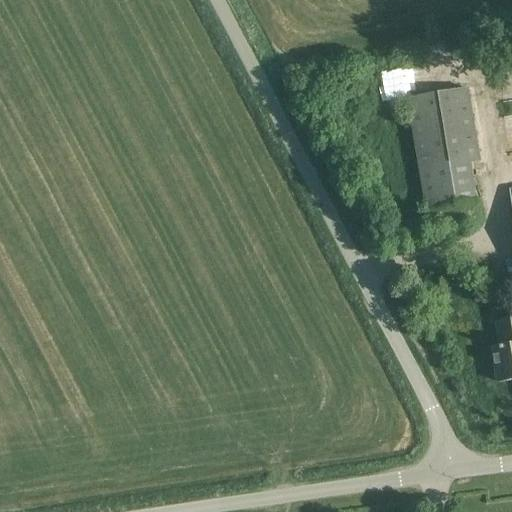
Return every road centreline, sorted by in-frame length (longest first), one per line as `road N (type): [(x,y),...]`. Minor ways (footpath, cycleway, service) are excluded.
road 1 (unclassified): [(452,471),(433,413),(216,0)]
road 2 (unclassified): [(172,511),(452,471)]
